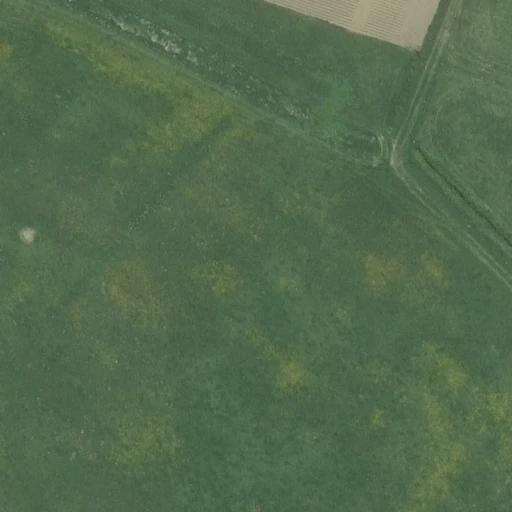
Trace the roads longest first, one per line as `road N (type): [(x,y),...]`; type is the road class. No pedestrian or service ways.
road 1 (track): [(0,223),(62,232),(155,228),(378,182),(403,167)]
road 2 (track): [(511,288),(411,187),(399,159),(456,0)]
